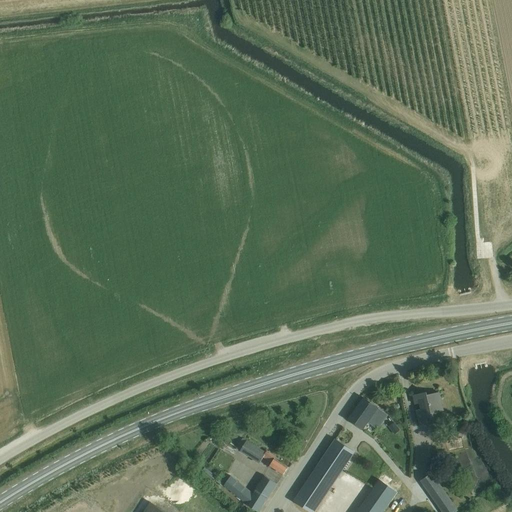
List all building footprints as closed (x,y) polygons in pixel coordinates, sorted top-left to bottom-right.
[(434,412),(443,410),(440,393),(428,396),(428,393),(414,396),(415,404),(420,403),(422,411),(417,412),(420,426),(428,425),(427,418),(435,417),(434,412)] [(378,429),(388,416),(364,398),(349,418),(363,429),(369,422),(378,429)] [(394,422),(389,426),(395,434),(400,430),(394,422)] [(282,476),(287,469),(274,459),(275,458),(265,452),(264,454),(243,439),(236,449),(259,464),(261,460),(263,462),(265,460),(271,464),(268,468),(282,476)] [(337,439),(294,501),(309,511),(314,511),(356,452),(337,439)] [(443,511),(456,511),(458,511),(432,474),(422,480),(443,511)] [(256,511),(258,511),(276,484),(265,477),(252,494),(230,477),(224,487),(248,507),(256,511)] [(379,479),(356,511),(383,511),(397,492),(379,479)] [(165,511),(151,503),(145,511),(165,511)]
